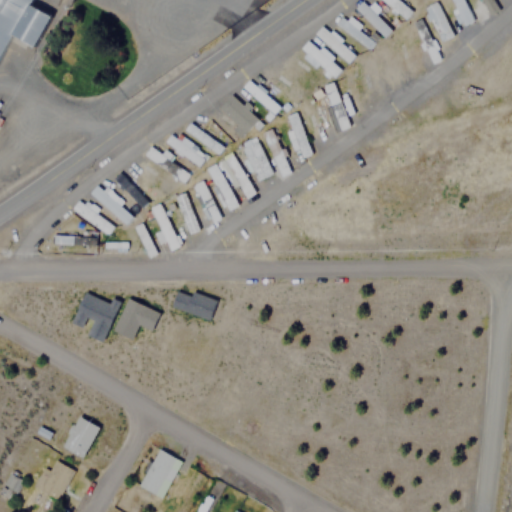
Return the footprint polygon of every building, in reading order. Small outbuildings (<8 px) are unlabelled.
[(0,0),(0,54),(10,34),(35,46),(50,14),(38,8),(41,0),(0,0)] [(481,0),(490,14),(499,8),(493,0),(481,0)] [(393,28),(362,1),(356,9),(386,36),(393,28)] [(425,7),(441,41),(453,35),(438,1),(425,7)] [(396,9),(407,18),(413,12),(402,2),(396,9)] [(339,25),(370,49),(375,41),(359,29),(363,25),(348,13),(339,25)] [(356,54),(327,27),(319,36),(349,62),(356,54)] [(304,57),(319,69),(319,70),(332,80),(341,68),(332,61),(334,58),(312,40),(305,48),(309,51),(304,57)] [(276,113),(282,105),(248,80),(242,88),(276,113)] [(336,133),(351,127),(334,82),(324,85),(332,105),(326,108),(336,133)] [(293,150),(300,148),(303,157),(311,154),(298,111),(287,115),(292,130),(287,132),(293,150)] [(184,127),(214,155),(220,149),(191,120),(184,127)] [(261,133),(273,158),(283,153),(271,128),(261,133)] [(271,173),(252,137),(238,144),(257,181),(271,173)] [(188,174),(150,145),(143,153),(182,183),(188,174)] [(168,188),(136,161),(130,169),(161,195),(168,188)] [(227,210),(238,204),(212,163),(202,170),(227,210)] [(146,201),(118,172),(111,178),(140,207),(146,201)] [(191,183),(211,222),(219,217),(200,179),(191,183)] [(132,211),(98,182),(90,193),(123,221),(132,211)] [(199,229),(182,191),(171,196),(188,234),(199,229)] [(96,214),(99,209),(80,198),(72,210),(109,233),(114,225),(96,214)] [(180,246),(158,203),(147,209),(169,251),(180,246)] [(155,254),(141,221),(132,225),(147,258),(155,254)] [(215,300),(177,287),(171,306),(208,319),(215,300)] [(101,341),(115,305),(82,293),(71,322),(81,326),(84,317),(91,319),(85,335),(101,341)] [(151,330),(158,311),(125,297),(111,331),(131,339),(137,324),(151,330)] [(60,446),(82,457),(98,426),(76,415),(60,446)] [(134,482),(153,494),(176,459),(157,447),(134,482)] [(34,487),(57,500),(73,470),(50,458),(34,487)] [(0,495),(13,500),(21,479),(8,474),(0,495)]
